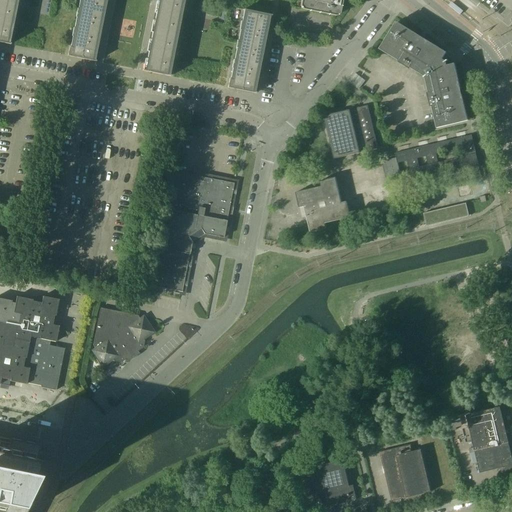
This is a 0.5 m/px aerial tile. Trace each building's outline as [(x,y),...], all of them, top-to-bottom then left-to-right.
[(0,0),(0,42),(10,44),(7,43),(10,28),(12,14),(15,14),(17,6),(17,0),(0,0)] [(68,55),(68,56),(95,62),(95,61),(97,53),(96,53),(96,51),(98,42),(100,33),(102,23),(104,14),(106,4),(106,3),(103,2),(103,0),(79,0),(78,9),(77,13),(74,28),(74,30),(73,36),(70,48),(69,55),(68,55)] [(142,70),(142,71),(149,72),(170,76),(166,75),(169,61),(172,45),(175,45),(176,37),(179,27),(180,18),(182,7),(183,0),(158,0),(158,2),(156,13),(154,21),(152,32),(151,40),(150,41),(151,41),(148,57),(146,71),(142,70)] [(300,0),(300,6),(302,10),(336,16),(339,14),(341,6),(346,3),(343,0),(300,0)] [(227,87),(227,88),(255,94),(255,93),(257,85),(256,85),(263,46),(261,46),(263,34),(265,26),(267,16),(270,16),(271,16),(244,10),(244,11),(246,11),(244,22),(243,30),(240,41),(238,41),(236,50),(234,60),(234,61),(232,69),(230,80),(229,87),(227,87)] [(391,32),(380,49),(398,61),(397,62),(401,65),(406,68),(410,70),(411,68),(424,77),(424,78),(425,78),(429,93),(427,93),(428,98),(429,103),(430,108),(432,107),(437,128),(457,123),(468,121),(462,97),(460,89),(454,64),(453,65),(450,66),(447,66),(446,62),(447,61),(448,61),(447,61),(447,60),(445,61),(442,59),(443,57),(445,54),(446,53),(425,40),(418,36),(396,23),(391,32)] [(377,149),(367,106),(324,116),(334,159),(377,149)] [(401,182),(402,187),(479,168),(471,135),(395,154),(396,158),(381,162),(387,186),(401,182)] [(234,183),(178,172),(155,287),(182,292),(191,243),(195,244),(204,238),(211,239),(212,236),(223,238),(234,183)] [(321,187),(296,193),(299,208),(305,207),(311,232),(326,229),(324,223),(350,217),(347,202),(341,203),(335,178),(320,181),(321,187)] [(381,185),(346,194),(351,217),(392,207),(390,195),(384,197),(381,185)] [(469,217),(466,204),(423,214),(426,227),(469,217)] [(49,346),(50,341),(55,342),(59,326),(52,325),(54,316),(55,316),(58,300),(42,296),(41,303),(32,301),(32,300),(16,297),(15,303),(11,303),(11,301),(0,298),(0,382),(1,378),(10,380),(10,381),(26,384),(26,383),(40,386),(40,387),(56,391),(64,349),(49,346)] [(140,319),(137,316),(100,308),(92,346),(95,349),(91,351),(102,367),(112,360),(113,362),(120,363),(143,348),(144,341),(143,339),(153,332),(143,317),(140,319)] [(467,340),(458,341),(459,345),(478,342),(477,337),(467,338),(467,340)] [(463,429),(466,442),(475,439),(477,447),(475,448),(481,472),(496,468),(505,473),(511,469),(511,463),(510,464),(504,441),(502,441),(500,432),(509,430),(511,425),(501,427),(500,423),(502,423),(499,409),(467,416),(470,428),(463,429)] [(0,511),(22,511),(37,484),(33,483),(38,473),(34,472),(37,458),(39,444),(10,438),(9,439),(0,437),(0,511)] [(380,453),(391,501),(391,502),(431,492),(431,491),(430,491),(420,450),(421,450),(411,452),(410,445),(379,452),(379,453),(380,453)] [(303,496),(306,511),(307,511),(355,499),(356,500),(352,484),(349,485),(343,461),(342,461),(342,462),(301,471),(306,495),(303,496)]
